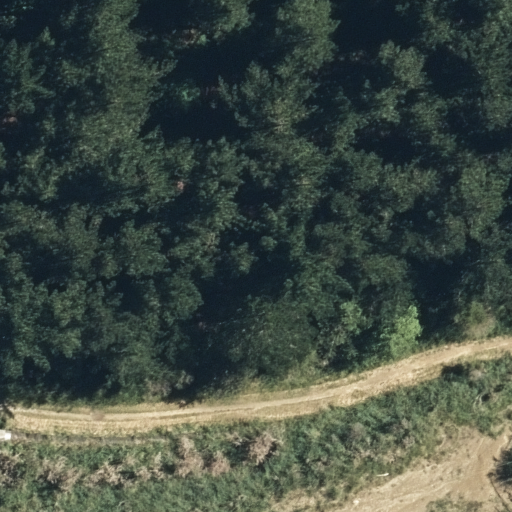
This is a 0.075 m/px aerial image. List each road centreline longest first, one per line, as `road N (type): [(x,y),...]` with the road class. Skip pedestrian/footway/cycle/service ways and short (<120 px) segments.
road 1 (track): [(511,389),(195,441),(0,426)]
road 2 (track): [(238,511),(511,382)]
